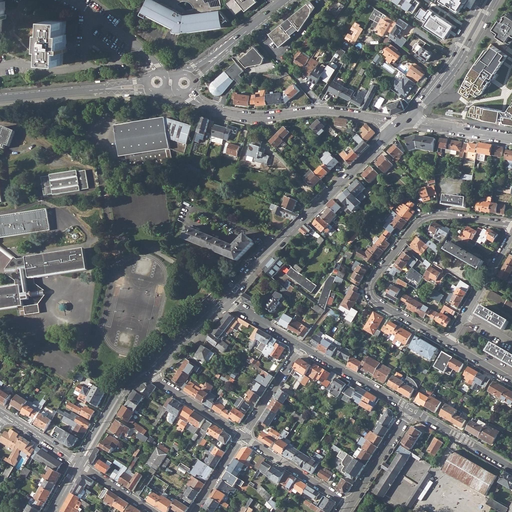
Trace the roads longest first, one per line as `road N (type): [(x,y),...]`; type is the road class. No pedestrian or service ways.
road 1 (residential): [(511,224),(421,219),(370,281),(372,300),(446,342)]
road 2 (tertiary): [(224,298),(397,126)]
road 3 (tertiary): [(0,97),(148,85)]
road 4 (residential): [(188,91),(247,116),(326,111)]
road 5 (residential): [(302,345),(412,408)]
road 6 (residential): [(243,435),(348,504)]
